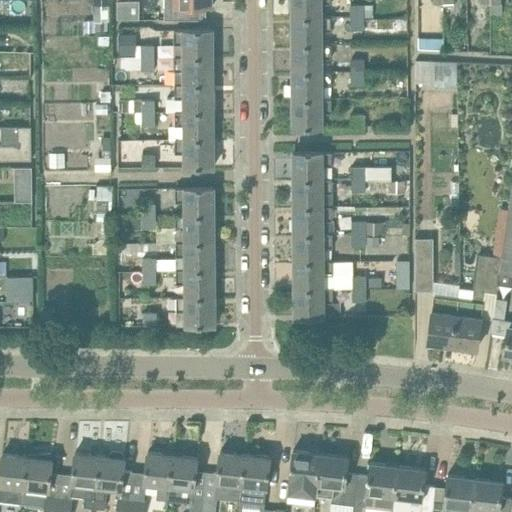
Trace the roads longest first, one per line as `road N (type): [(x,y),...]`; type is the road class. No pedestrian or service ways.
road 1 (residential): [(255,367),(252,0)]
road 2 (residential): [(511,391),(255,367)]
road 3 (residential): [(256,399),(511,425)]
road 4 (residential): [(0,399),(256,399)]
road 5 (residential): [(255,367),(0,366)]
